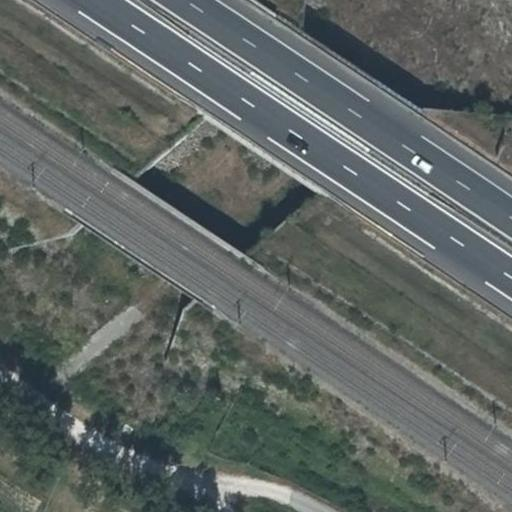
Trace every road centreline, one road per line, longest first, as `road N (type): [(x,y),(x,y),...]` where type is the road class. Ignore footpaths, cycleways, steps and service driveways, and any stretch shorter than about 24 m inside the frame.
road 1 (motorway): [(93,0),(511,279)]
road 2 (motorway): [(511,215),(185,0)]
road 3 (track): [(224,511),(206,496),(107,458),(0,388)]
